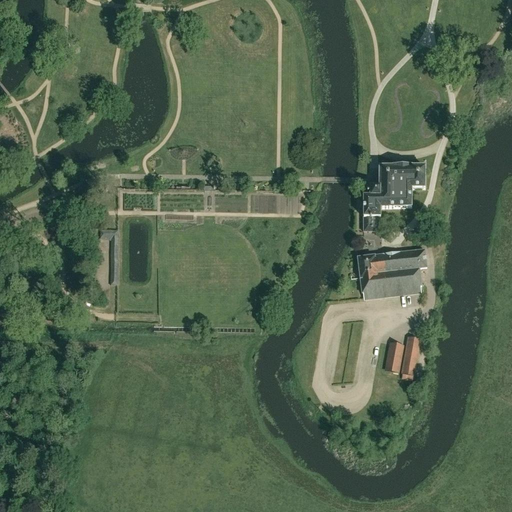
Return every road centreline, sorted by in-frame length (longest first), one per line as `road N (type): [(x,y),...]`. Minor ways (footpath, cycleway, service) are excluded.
road 1 (track): [(0,220),(106,176),(318,180)]
road 2 (track): [(125,348),(0,345)]
